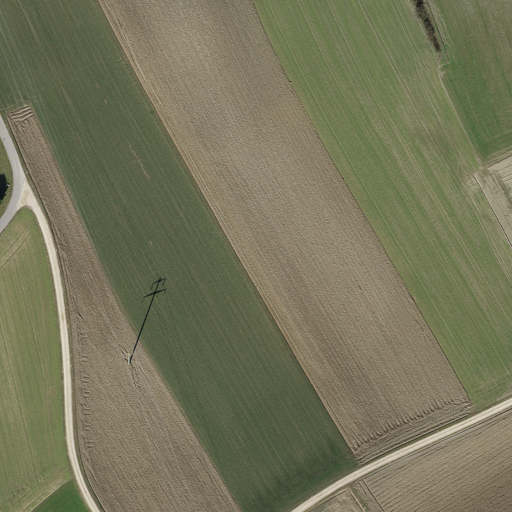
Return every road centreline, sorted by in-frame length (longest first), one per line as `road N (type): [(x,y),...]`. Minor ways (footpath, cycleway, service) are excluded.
road 1 (track): [(96,511),(72,460),(50,243),(19,188)]
road 2 (track): [(511,400),(296,511)]
